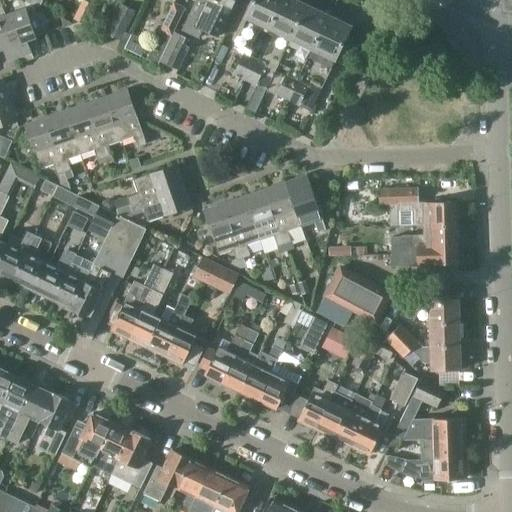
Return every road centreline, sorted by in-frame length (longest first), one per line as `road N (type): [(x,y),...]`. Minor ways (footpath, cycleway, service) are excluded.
road 1 (residential): [(494,151),(323,159),(90,52),(13,74)]
road 2 (residential): [(0,318),(398,511)]
road 3 (unclassified): [(501,511),(494,151)]
road 4 (unclassified): [(494,151),(490,14)]
